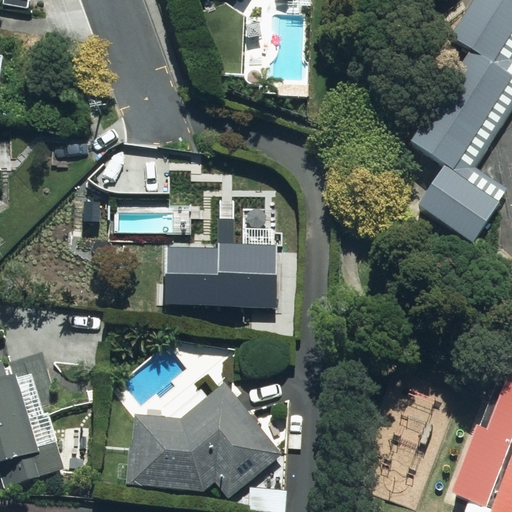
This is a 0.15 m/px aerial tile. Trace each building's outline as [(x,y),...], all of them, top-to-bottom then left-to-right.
[(0,0),(0,8),(33,8),(32,0),(0,0)] [(511,0),(474,0),(451,45),(469,58),(416,146),(447,165),(420,208),(476,242),(511,186),(477,162),(511,107),(511,0)] [(0,106),(3,107),(10,54),(0,52),(0,106)] [(177,248),(175,304),(284,307),(286,252),(177,248)] [(0,491),(72,472),(40,351),(0,361),(0,491)] [(460,511),(511,511),(511,385),(502,383),(460,511)] [(147,416),(135,482),(210,487),(218,482),(231,495),(283,452),(236,386),(193,422),(147,416)]
